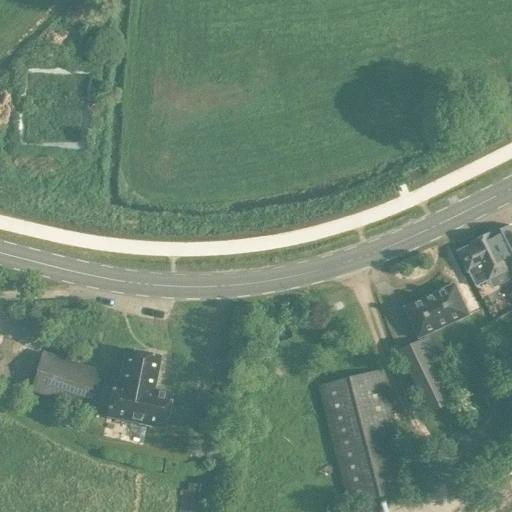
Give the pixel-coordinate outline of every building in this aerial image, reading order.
[(461,76),(470,100),(493,91),(484,67),(461,76)] [(448,83),(454,81),(452,72),(446,73),(448,83)] [(511,217),(511,215),(490,226),(490,225),(472,233),(473,235),(458,242),(468,263),(476,277),(489,270),(492,277),(511,268),(511,270),(511,217)] [(454,274),(405,298),(419,329),(469,305),(454,274)] [(429,404),(450,394),(451,393),(430,350),(437,347),(428,328),(399,342),(400,343),(429,404)] [(113,373),(106,407),(163,418),(169,384),(151,381),(158,347),(124,341),(117,374),(113,373)] [(99,362),(42,343),(29,381),(86,400),(99,362)] [(349,495),(412,479),(381,361),(319,378),(349,495)] [(500,511),(511,511),(511,500),(499,508),(500,511)]
